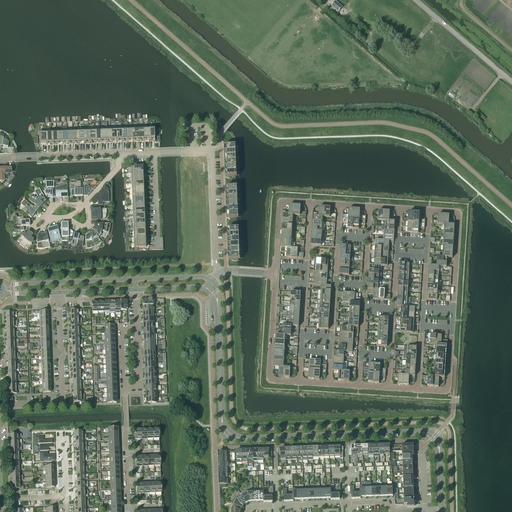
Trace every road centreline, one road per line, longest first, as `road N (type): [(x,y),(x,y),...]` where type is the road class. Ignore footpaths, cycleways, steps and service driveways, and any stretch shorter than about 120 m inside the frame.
road 1 (residential): [(417,390),(447,392),(459,216),(428,209)]
road 2 (residential): [(417,390),(428,209)]
road 3 (residential): [(298,383),(309,202)]
road 4 (residential): [(398,208),(387,388)]
road 5 (residential): [(358,386),(369,206)]
road 6 (residential): [(338,204),(328,384)]
road 7 (tertiary): [(417,432),(244,438)]
road 8 (residential): [(154,153),(210,154),(219,270)]
road 9 (residential): [(0,406),(62,399),(58,300)]
road 10 (residential): [(248,511),(389,506)]
road 11 (residential): [(274,273),(268,380),(298,383)]
road 12 (residential): [(136,327),(136,388),(122,384),(120,332),(127,327)]
road 13 (tertiary): [(511,81),(414,0)]
